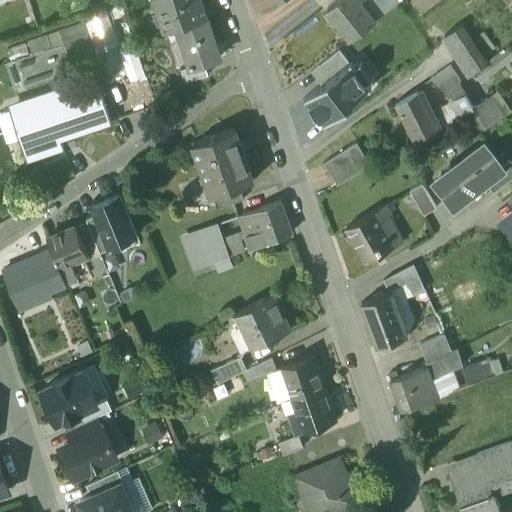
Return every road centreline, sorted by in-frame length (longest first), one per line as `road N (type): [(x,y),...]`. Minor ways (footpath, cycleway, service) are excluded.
road 1 (residential): [(257,67),(409,511)]
road 2 (residential): [(257,67),(0,238)]
road 3 (residential): [(0,344),(55,511)]
